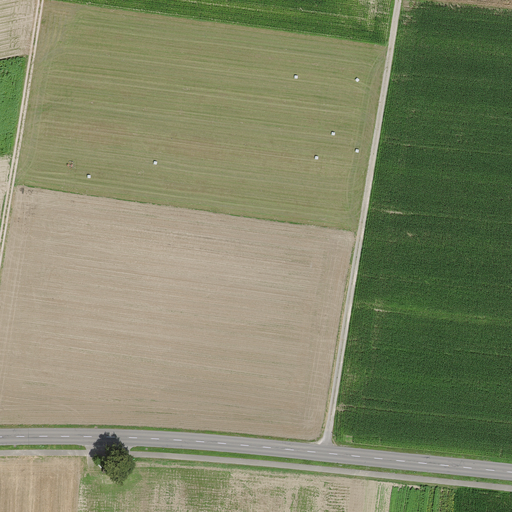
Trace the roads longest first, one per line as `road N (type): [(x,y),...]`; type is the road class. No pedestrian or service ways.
road 1 (tertiary): [(511,471),(220,441),(0,435)]
road 2 (track): [(397,0),(324,453)]
road 3 (track): [(0,248),(39,0)]
